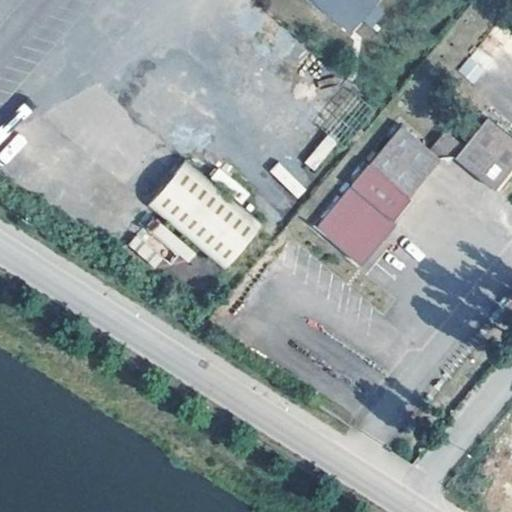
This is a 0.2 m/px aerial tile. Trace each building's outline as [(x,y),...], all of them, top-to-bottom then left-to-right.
[(304,0),(309,4),(313,1),(347,29),(370,0),(304,0)] [(471,81),(483,70),(470,57),(458,68),(471,81)] [(511,159),(511,151),(477,123),(453,151),(435,135),(418,154),(429,163),(447,164),(484,194),(511,159)] [(390,131),(358,169),(397,202),(429,163),(418,154),(390,131)] [(263,223),(188,160),(150,205),(225,268),(263,223)] [(278,163),(271,171),(297,196),(304,188),(278,163)] [(397,202),(358,169),(305,233),(345,267),(399,204),(397,202)] [(127,244),(152,266),(165,250),(141,229),(127,244)]
